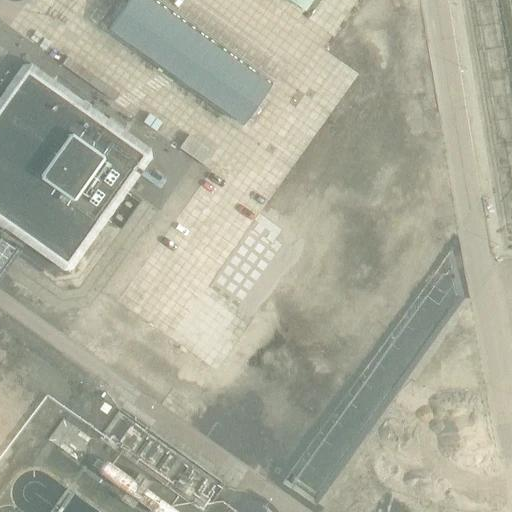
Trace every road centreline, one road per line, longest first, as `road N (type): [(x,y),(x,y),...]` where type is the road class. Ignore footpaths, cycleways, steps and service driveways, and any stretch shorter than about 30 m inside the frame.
road 1 (unknown): [(304,511),(0,287)]
road 2 (unknown): [(35,21),(175,121),(250,162)]
road 3 (unknown): [(250,162),(320,48)]
